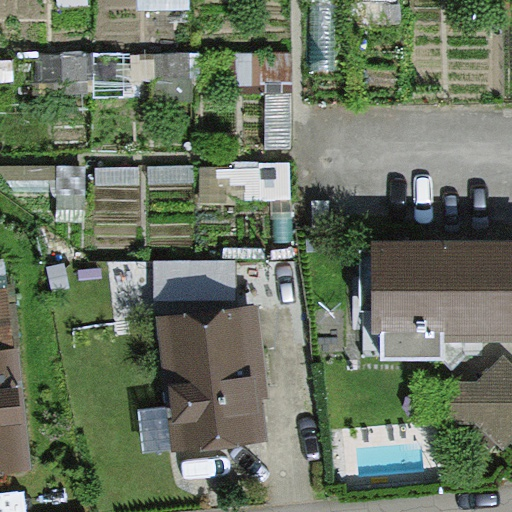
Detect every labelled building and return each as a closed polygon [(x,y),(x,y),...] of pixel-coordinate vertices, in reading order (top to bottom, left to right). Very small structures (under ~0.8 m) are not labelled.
[(511,239),(371,241),(372,334),(380,334),(380,361),(445,360),(445,343),(511,342),(511,239)] [(0,349),(13,348),(3,259),(0,258),(0,349)] [(234,261),(154,261),(154,300),(234,299),(234,261)] [(258,306),(157,317),(166,408),(171,449),(171,454),(269,443),(264,398),(268,398),(258,306)] [(0,349),(0,474),(32,471),(19,348),(13,348),(0,349)] [(511,362),(504,354),(477,382),(447,381),(448,421),(479,422),(504,449),(511,440),(511,362)] [(171,449),(166,408),(140,411),(144,452),(171,449)]
